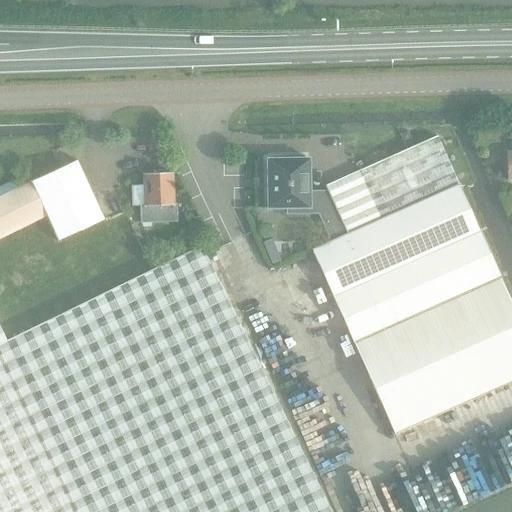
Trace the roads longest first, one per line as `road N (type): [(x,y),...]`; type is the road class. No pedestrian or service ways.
road 1 (unclassified): [(511,87),(0,101)]
road 2 (primary): [(0,54),(511,45)]
